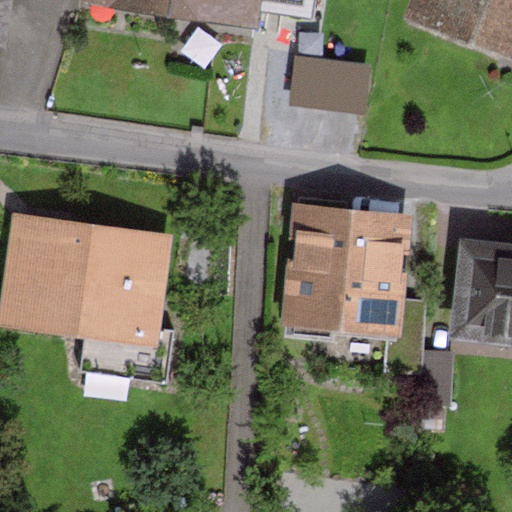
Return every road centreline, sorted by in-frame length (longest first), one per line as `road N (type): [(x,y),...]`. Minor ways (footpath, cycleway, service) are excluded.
road 1 (residential): [(263,164),(229,511)]
road 2 (residential): [(0,127),(263,164)]
road 3 (residential): [(263,164),(511,179)]
